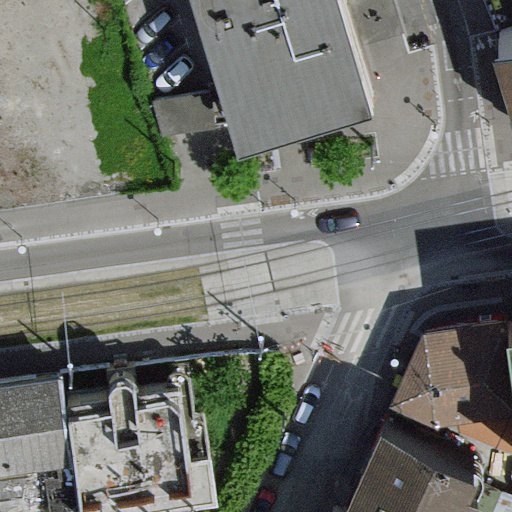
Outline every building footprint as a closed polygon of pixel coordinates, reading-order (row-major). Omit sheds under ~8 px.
[(346,0),(204,0),(226,71),(229,80),(245,133),(375,93),(346,0)] [(210,92),(155,99),(163,130),(214,124),(210,92)] [(392,387),(435,405),(511,393),(511,377),(502,316),(501,308),(429,320),(418,331),(408,350),(392,387)] [(511,314),(502,316),(511,377),(511,314)] [(68,392),(61,364),(0,371),(0,511),(84,511),(84,509),(68,392)] [(112,386),(68,392),(84,509),(220,491),(214,444),(195,447),(186,376),(145,381),(142,373),(135,367),(127,366),(118,370),(113,377),(112,386)] [(335,501),(357,511),(456,511),(483,455),(379,406),(335,501)] [(357,511),(335,501),(329,511),(357,511)]
